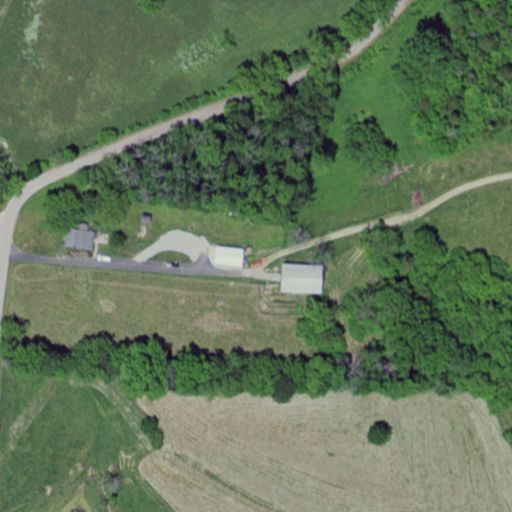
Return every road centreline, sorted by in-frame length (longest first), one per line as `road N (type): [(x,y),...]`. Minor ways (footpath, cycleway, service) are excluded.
road 1 (residential): [(0,303),(10,226),(25,195),(335,59),(398,0)]
road 2 (residential): [(511,178),(315,268),(3,275)]
